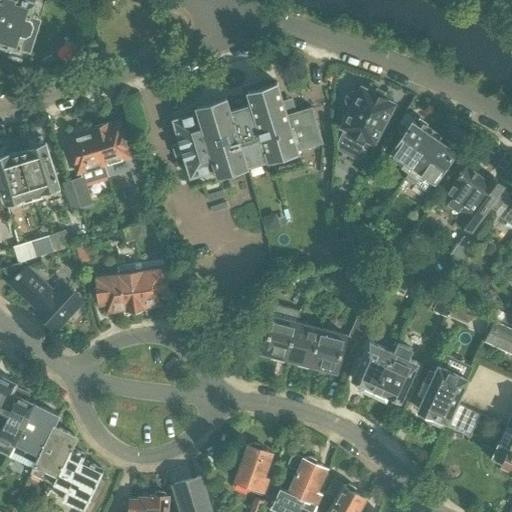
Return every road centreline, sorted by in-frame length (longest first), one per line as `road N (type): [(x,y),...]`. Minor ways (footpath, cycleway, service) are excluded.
road 1 (unknown): [(135,71),(187,210),(219,235),(257,235),(294,224),(311,202),(297,98),(320,38)]
road 2 (residential): [(249,11),(415,73),(511,123)]
road 3 (residential): [(0,113),(216,45),(249,11)]
road 4 (residential): [(440,511),(339,425),(276,404),(230,401)]
road 5 (residential): [(64,370),(105,441),(138,457),(178,447),(230,401)]
road 6 (residential): [(230,401),(193,355),(152,334),(125,337),(64,370)]
road 7 (residential): [(230,401),(99,384),(64,370)]
